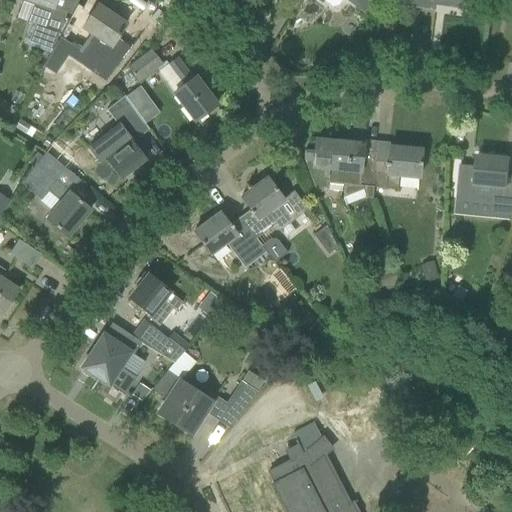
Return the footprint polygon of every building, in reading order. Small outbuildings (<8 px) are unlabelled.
[(24,46),(50,55),(55,45),(56,43),(59,33),(65,14),(53,10),(55,0),(21,0),(21,1),(34,6),(28,24),(31,25),(24,46)] [(317,0),(321,2),(322,0),(345,0),(364,12),(372,0),(317,0)] [(411,0),(411,5),(435,9),(436,0),(440,0),(472,4),(471,9),(472,9),(473,0),(411,0)] [(61,38),(57,45),(56,46),(55,45),(50,55),(40,72),(49,78),(67,52),(78,59),(93,36),(110,48),(114,42),(125,25),(97,6),(82,28),(72,21),(61,38)] [(135,64),(128,69),(138,83),(161,65),(151,52),(135,64)] [(194,122),(216,106),(195,78),(193,80),(176,58),(166,66),(183,89),(175,96),(182,106),(194,122)] [(118,125),(88,149),(100,164),(105,160),(108,164),(120,180),(145,160),(133,145),(150,132),(124,98),(107,111),(118,125)] [(0,100),(0,124),(9,130),(18,115),(10,110),(12,108),(0,100)] [(19,121),(14,129),(24,136),(37,144),(43,136),(19,121)] [(327,185),(343,186),(344,174),(342,171),(328,169),(330,142),(328,135),(308,142),(311,152),(303,151),(302,157),(306,169),(315,193),(327,188),(327,185)] [(344,174),(343,186),(344,186),(343,198),(346,206),(365,198),(372,199),(373,189),(372,188),(374,162),(375,162),(375,154),(362,153),(363,145),(330,142),(328,169),(342,171),(344,174)] [(372,188),(373,189),(386,190),(397,191),(398,177),(419,179),(419,171),(421,151),(388,147),(387,163),(375,162),(374,162),(372,188)] [(46,220),(51,225),(67,238),(89,211),(69,193),(79,182),(46,154),(35,166),(21,185),(41,202),(48,194),(60,204),(46,220)] [(461,165),(457,197),(493,200),(492,213),(492,218),(511,220),(511,175),(508,175),(510,159),(477,156),(476,166),(461,165)] [(249,211),(239,219),(255,240),(275,226),(279,232),(306,212),(304,210),(293,194),(283,201),(267,179),(240,198),(249,211)] [(0,219),(1,218),(11,204),(0,196),(0,219)] [(193,233),(205,249),(211,258),(226,246),(243,270),(265,254),(260,248),(255,240),(239,219),(229,226),(219,213),(193,233)] [(448,218),(448,224),(453,227),(458,225),(458,219),(453,215),(448,218)] [(325,226),(313,235),(328,254),(337,248),(325,226)] [(270,240),(260,248),(265,254),(273,264),(286,254),(276,241),(275,240),(274,240),(273,240),(272,240),(271,240),(270,240)] [(19,242),(10,255),(32,270),(41,257),(19,242)] [(439,280),(434,263),(420,267),(426,284),(439,280)] [(6,275),(0,271),(0,315),(1,316),(17,291),(2,281),(6,275)] [(167,292),(164,289),(148,276),(148,277),(143,273),(134,284),(139,288),(130,300),(145,312),(148,315),(146,318),(158,328),(170,313),(172,311),(174,313),(182,304),(167,292)] [(396,281),(377,288),(383,301),(384,302),(400,294),(400,293),(396,281)] [(383,301),(377,288),(361,296),(368,310),(384,302),(383,301)] [(208,294),(201,303),(212,312),(219,303),(208,294)] [(304,313),(296,323),(307,332),(315,322),(304,313)] [(172,365),(185,348),(171,335),(166,340),(144,322),(132,337),(140,343),(172,365)] [(102,335),(82,366),(93,373),(91,375),(124,396),(136,379),(133,377),(143,362),(132,355),(140,343),(132,337),(110,323),(106,329),(102,335)] [(166,401),(157,415),(190,436),(203,415),(212,402),(206,398),(180,382),(166,373),(151,392),(166,401)] [(257,393),(240,382),(226,403),(222,409),(215,421),(228,429),(236,419),(257,393)] [(138,384),(130,396),(140,402),(149,392),(138,384)] [(357,511),(355,511),(326,456),(333,450),(322,437),(321,438),(317,431),(313,424),(292,435),(296,441),(294,442),(296,445),(287,450),(292,460),(270,472),(269,471),(268,472),(275,484),(273,485),(273,486),(276,485),(290,511),(357,511)]
